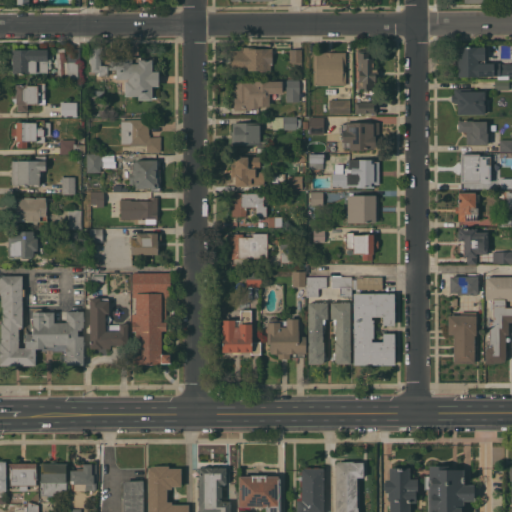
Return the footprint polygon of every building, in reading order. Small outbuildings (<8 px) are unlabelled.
[(102,45),(102,58),(101,58),(101,65),(107,65),(107,74),(104,74),(104,82),(92,83),(92,75),(99,75),(99,71),(95,71),(95,74),(89,74),(89,71),(91,71),(91,65),(90,65),(90,63),(89,63),(89,58),(90,58),(90,45),(102,45)] [(272,65),(271,65),(271,71),(261,71),(261,70),(229,70),(229,49),(241,49),(241,46),(255,46),(255,49),(272,48),(272,65)] [(511,78),(511,76),(494,75),(494,76),(477,76),(457,76),(457,65),(455,65),(455,50),(458,50),(458,47),(485,47),(485,60),(478,60),(478,63),(511,63),(511,78)] [(80,62),(78,62),(78,79),(67,79),(68,48),(80,48),(80,62)] [(47,49),(47,59),(47,72),(36,72),(29,72),(29,73),(12,73),(12,64),(12,59),(12,49),(47,49)] [(301,49),(301,63),(289,63),(289,49),(301,49)] [(368,50),(369,58),(373,58),(373,67),(377,67),(378,77),(375,78),(375,83),(373,83),(373,88),(368,88),(368,90),(367,91),(364,91),(362,90),(362,89),(358,88),(358,59),(357,59),(357,50),(368,50)] [(346,52),(346,84),(313,84),(313,52),(346,52)] [(116,69),(109,69),(109,57),(140,57),(140,59),(152,59),(152,71),(158,71),(158,86),(151,86),(151,99),(138,99),(138,95),(125,95),(125,81),(128,81),(128,78),(116,78),(116,69)] [(234,80),(247,80),(247,82),(254,82),(254,79),(268,79),(268,81),(282,80),(282,93),(269,93),(269,106),(259,106),(259,108),(258,108),(251,108),(251,110),(234,110),(234,80)] [(300,93),(299,93),(299,101),(286,101),(286,93),(285,93),(285,79),(300,79),(300,93)] [(494,90),(494,80),(508,79),(509,89),(494,90)] [(27,84),(27,85),(37,85),(37,82),(45,82),(45,104),(27,104),(27,111),(17,111),(17,104),(16,104),(16,98),(11,98),(11,91),(16,91),(16,84),(27,84)] [(457,103),(454,103),(454,101),(451,101),(451,94),(454,94),(454,88),(470,88),(470,91),(485,91),(485,103),(486,103),(487,113),(484,113),(457,114),(457,103)] [(350,99),(350,113),(329,113),(329,99),(350,99)] [(377,101),(377,113),(355,113),(355,103),(354,103),(354,102),(377,101)] [(77,102),(77,116),(61,116),(61,102),(77,102)] [(283,129),(272,129),(272,116),(283,116),(283,129)] [(301,128),(296,128),(296,129),(284,129),(284,116),(297,116),(297,119),(300,119),(301,128)] [(309,134),(309,117),(324,117),(324,134),(310,134),(309,134)] [(36,122),(36,119),(44,119),(44,122),(50,122),(50,135),(44,135),(44,142),(36,142),(36,141),(27,140),(27,147),(17,147),(17,145),(16,145),(16,142),(17,142),(17,141),(16,141),(16,139),(15,139),(15,135),(11,135),(11,128),(16,128),(16,127),(15,127),(15,123),(16,123),(16,121),(36,122)] [(121,119),(128,119),(149,119),(149,134),(150,134),(150,136),(160,136),(161,151),(147,152),(147,145),(128,145),(128,144),(121,144),(121,119)] [(486,121),(486,132),(488,132),(488,144),(466,144),(466,134),(465,134),(463,133),(463,131),(457,131),(458,120),(486,121)] [(346,124),(346,121),(379,122),(379,141),(375,141),(375,147),(373,147),(373,148),(361,148),(360,150),(351,150),(351,149),(349,149),(349,147),(344,147),(344,142),(342,142),(343,136),(341,136),(341,132),(339,132),(339,128),(341,128),(341,123),(346,124)] [(262,122),(263,135),(266,135),(266,142),(269,142),(269,150),(257,150),(257,144),(249,144),(231,145),(231,131),(233,131),(232,122),(262,122)] [(79,152),(79,153),(60,153),(60,139),(74,139),(74,143),(80,143),(80,144),(85,144),(85,152),(81,152),(79,152)] [(511,151),(499,151),(499,139),(511,139),(511,151)] [(86,153),(99,153),(99,154),(102,154),(102,165),(100,165),(100,172),(87,172),(86,153)] [(324,153),(324,157),(323,157),(323,168),(309,168),(309,153),(310,153),(324,153)] [(460,153),(481,153),(481,154),(484,154),(484,157),(486,157),(486,160),(487,160),(487,172),(481,172),(481,182),(460,182),(460,153)] [(235,185),(235,176),(231,176),(231,166),(235,166),(235,157),(253,155),(253,157),(260,156),(260,167),(256,167),(256,171),(264,171),(264,184),(235,185)] [(129,173),(132,173),(132,169),(133,169),(133,161),(135,161),(135,159),(157,159),(157,169),(161,169),(161,190),(159,190),(159,191),(150,191),(150,188),(138,188),(135,188),(135,184),(129,184),(129,173)] [(332,173),(333,173),(333,161),(345,161),(345,168),(348,168),(348,159),(371,159),(371,161),(379,161),(379,184),(374,184),(374,187),(356,187),(356,186),(348,186),(348,187),(341,187),(341,185),(332,185),(332,173)] [(11,160),(17,160),(46,160),(46,170),(42,170),(43,171),(43,173),(43,174),(42,176),(40,176),(39,185),(11,184),(11,160)] [(75,193),(62,193),(62,176),(62,175),(63,175),(63,176),(75,176),(75,193)] [(287,176),(302,176),(302,190),(287,190),(287,176)] [(511,188),(500,188),(500,177),(510,177),(511,188)] [(103,206),(96,206),(96,203),(90,203),(90,191),(103,191),(103,206)] [(323,191),(323,202),(311,202),(311,191),(323,191)] [(231,192),(240,192),(240,193),(263,192),(263,193),(264,195),(264,197),(264,199),(263,200),(263,205),(266,205),(266,216),(255,216),(255,207),(246,207),(246,216),(231,216),(231,192)] [(475,192),(475,193),(479,193),(479,202),(475,202),(475,206),(477,206),(477,220),(465,220),(458,220),(458,213),(455,213),(455,206),(458,206),(458,192),(475,192)] [(347,194),(375,194),(375,196),(378,196),(378,221),(375,220),(375,222),(347,222),(347,194)] [(121,199),(131,199),(131,200),(150,200),(150,196),(157,196),(157,223),(145,223),(145,218),(121,219),(121,199)] [(46,197),(46,198),(47,198),(47,221),(10,221),(10,198),(24,198),(24,197),(34,197),(34,198),(36,198),(36,197),(46,197)] [(81,209),(81,228),(67,228),(68,209),(81,209)] [(511,226),(499,226),(499,213),(511,213),(511,226)] [(281,216),(281,226),(268,227),(268,216),(281,216)] [(486,240),(488,240),(488,248),(486,248),(486,253),(476,253),(476,255),(476,264),(466,263),(466,256),(463,256),(463,239),(460,239),(460,240),(458,240),(458,237),(457,236),(457,233),(458,231),(458,228),(463,228),(463,227),(468,227),(468,229),(474,228),(476,228),(476,230),(486,230),(486,240)] [(102,228),(102,242),(100,242),(100,263),(91,263),(90,242),(90,240),(89,240),(89,234),(89,228),(102,228)] [(324,229),(325,241),(313,242),(313,230),(324,229)] [(8,230),(33,230),(33,235),(35,235),(35,238),(37,238),(38,250),(33,250),(34,256),(31,256),(31,257),(21,258),(21,256),(8,256),(8,230)] [(131,242),(128,242),(128,236),(136,236),(136,232),(161,232),(161,242),(158,242),(158,254),(131,254),(131,242)] [(353,232),(353,235),(363,234),(373,234),(373,240),(378,240),(378,247),(373,247),(373,253),(372,253),(372,260),(362,260),(362,253),(353,253),(353,248),(346,248),(345,237),(344,237),(344,235),(345,235),(345,232),(353,232)] [(267,258),(231,258),(231,248),(228,248),(228,235),(233,235),(233,233),(243,233),(243,236),(252,236),(252,233),(267,233),(267,258)] [(280,262),(280,243),(290,243),(290,251),(292,251),(293,262),(280,262)] [(511,251),(511,262),(496,262),(496,251),(511,251)] [(246,271),(253,271),(253,269),(259,269),(259,271),(261,271),(261,286),(246,286),(246,272),(246,271)] [(292,272),(305,272),(305,286),(292,286),(292,272)] [(132,273),(170,273),(170,293),(170,298),(166,298),(166,330),(161,330),(161,354),(170,354),(170,363),(161,363),(161,364),(136,364),(136,362),(132,362),(132,352),(136,352),(136,330),(132,330),(132,322),(131,314),(136,314),(136,297),(132,297),(132,273)] [(0,365),(0,339),(1,339),(1,323),(2,323),(2,319),(3,319),(3,306),(1,306),(1,297),(0,297),(0,275),(22,275),(22,289),(24,289),(24,296),(23,296),(22,327),(20,327),(20,328),(19,328),(19,347),(25,347),(25,341),(24,341),(24,334),(25,334),(25,333),(32,333),(32,330),(31,330),(31,328),(33,328),(33,311),(39,311),(39,307),(41,308),(41,311),(54,312),(54,322),(68,322),(68,321),(66,321),(66,311),(83,311),(83,327),(82,327),(82,330),(78,330),(78,336),(84,336),(83,365),(66,365),(66,361),(64,361),(62,361),(61,360),(60,359),(60,357),(60,355),(62,353),(64,353),(67,353),(66,344),(53,344),(53,346),(44,346),(44,348),(35,348),(36,354),(37,354),(37,358),(36,358),(36,365),(0,365)] [(326,276),(326,287),(325,287),(318,287),(318,296),(307,296),(307,276),(326,276)] [(352,289),(351,289),(351,296),(339,296),(339,287),(332,287),(332,286),(332,276),(351,276),(351,279),(352,279),(352,289)] [(356,279),(356,276),(382,276),(382,289),(352,289),(352,279),(356,279)] [(449,276),(478,276),(478,292),(477,292),(477,294),(457,294),(457,292),(449,292),(449,276)] [(511,277),(511,322),(508,322),(508,334),(505,334),(505,357),(505,359),(504,360),(503,361),(500,362),(493,362),(493,363),(485,363),(485,346),(486,346),(486,344),(489,344),(489,326),(490,326),(490,321),(493,321),(492,299),(486,299),(485,277),(511,277)] [(394,293),(394,324),(383,324),(383,316),(371,316),(371,319),(373,319),(373,338),(371,338),(371,341),(383,341),(382,333),(394,333),(394,364),(354,364),(353,293),(394,293)] [(89,297),(100,297),(100,300),(109,300),(109,314),(105,314),(105,324),(119,324),(119,323),(127,323),(128,345),(110,345),(110,348),(90,348),(89,297)] [(322,333),(322,335),(323,336),(323,338),(322,339),(322,341),(323,341),(324,360),(323,362),(321,363),(308,364),(308,302),(323,302),(323,301),(325,300),(325,302),(327,302),(327,319),(324,319),(324,331),(324,332),(323,333),(322,333)] [(330,302),(332,302),(332,300),(335,300),(335,302),(349,302),(350,363),(337,363),(336,362),(335,362),(335,361),(334,359),(334,355),(334,352),(334,341),(336,341),(336,340),(335,339),(334,336),(336,334),(334,333),(334,332),(333,330),(333,319),(330,319),(330,302)] [(250,354),(250,352),(241,352),(241,353),(232,353),(232,352),(222,352),(222,319),(239,319),(239,309),(252,309),(252,341),(260,341),(260,354),(250,354)] [(460,315),(460,311),(473,311),(473,315),(476,315),(476,335),(474,335),(474,363),(453,363),(453,334),(448,334),(448,315),(460,315)] [(267,322),(269,322),(269,320),(269,317),(278,317),(278,320),(286,320),(286,318),(298,318),(298,329),(299,329),(299,336),(306,336),(306,352),(304,352),(304,357),(295,357),(295,353),(289,353),(290,358),(278,358),(278,353),(271,353),(269,353),(269,343),(267,343),(267,322)] [(36,478),(36,485),(27,485),(27,490),(19,490),(19,485),(10,485),(10,463),(20,463),(20,460),(26,460),(26,463),(36,462),(36,478)] [(67,464),(66,464),(66,480),(67,480),(67,495),(40,495),(40,480),(41,480),(41,465),(40,465),(40,463),(50,463),(50,460),(56,460),(56,463),(67,463),(67,464)] [(363,477),(356,477),(357,507),(358,507),(358,511),(335,511),(335,463),(337,463),(337,461),(354,461),(354,462),(363,462),(363,477)] [(77,470),(77,467),(83,467),(83,463),(96,463),(96,490),(86,490),(74,490),(74,483),(73,483),(70,483),(70,478),(69,478),(69,476),(70,476),(70,470),(77,470)] [(188,511),(147,511),(148,467),(150,467),(150,466),(154,466),(154,465),(169,465),(169,467),(181,468),(181,486),(172,486),(172,489),(167,489),(167,501),(172,501),(172,504),(189,504),(188,511)] [(427,511),(427,489),(424,489),(424,475),(428,475),(428,465),(448,465),(448,469),(463,469),(463,484),(474,484),(474,500),(463,500),(463,511),(427,511)] [(226,467),(226,474),(225,474),(225,476),(226,476),(226,483),(221,483),(221,501),(230,501),(230,511),(198,511),(198,510),(199,510),(199,499),(198,499),(198,497),(199,497),(199,472),(197,472),(197,470),(199,470),(199,467),(226,467)] [(296,511),(296,500),(297,500),(297,498),(301,498),(301,497),(301,491),(301,486),(301,480),(301,474),(301,471),(301,468),(305,468),(305,467),(311,467),(314,467),(319,467),(323,467),(323,511),(296,511)] [(410,467),(410,478),(416,478),(416,503),(410,502),(410,511),(389,511),(389,500),(388,500),(388,492),(385,492),(385,490),(383,490),(383,481),(385,481),(385,479),(389,479),(389,467),(410,467)] [(251,475),(267,474),(267,475),(278,475),(278,478),(280,478),(280,511),(266,511),(266,507),(239,507),(239,475),(251,475)] [(143,480),(143,511),(123,511),(123,497),(121,497),(121,494),(123,494),(123,481),(143,480)] [(38,511),(26,511),(26,506),(27,501),(38,504),(38,511)] [(8,508),(10,502),(18,505),(16,511),(8,508)]
